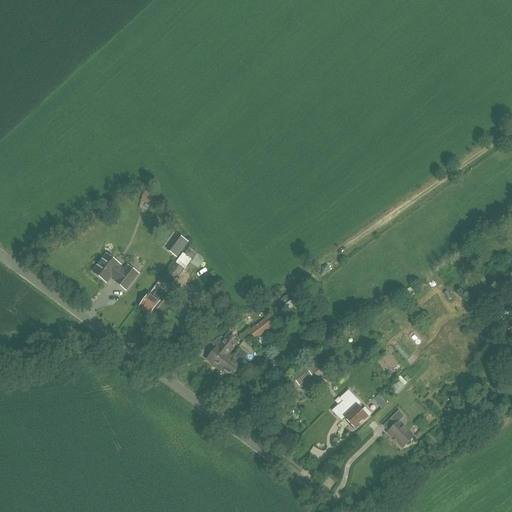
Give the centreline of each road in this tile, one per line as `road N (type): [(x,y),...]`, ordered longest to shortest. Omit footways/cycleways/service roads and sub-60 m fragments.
road 1 (unclassified): [(344,511),(0,255)]
road 2 (track): [(511,128),(314,270)]
